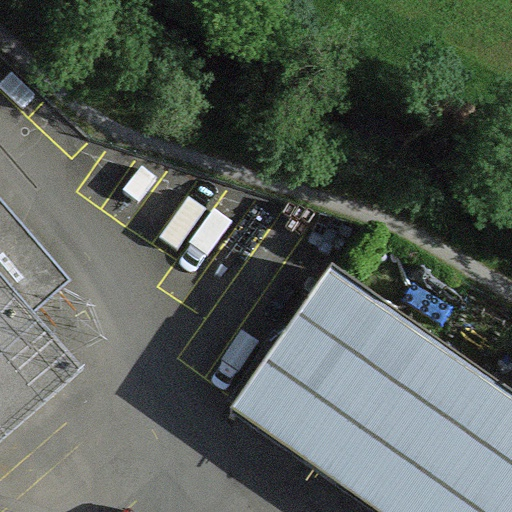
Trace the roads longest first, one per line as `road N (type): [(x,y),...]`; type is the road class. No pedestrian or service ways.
road 1 (track): [(511,290),(391,222),(122,130),(91,114),(0,30)]
road 2 (unclassified): [(215,511),(131,390),(116,277),(0,142)]
